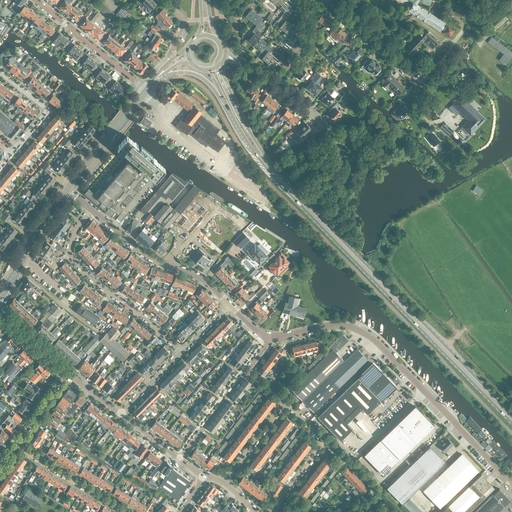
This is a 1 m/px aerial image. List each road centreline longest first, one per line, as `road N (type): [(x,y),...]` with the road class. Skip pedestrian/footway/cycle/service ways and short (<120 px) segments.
road 1 (primary): [(511,415),(281,177),(227,88)]
road 2 (primary): [(226,104),(277,181),(511,423)]
road 3 (residential): [(511,482),(373,338),(343,325),(270,336)]
road 4 (residential): [(230,305),(194,275),(136,249),(91,210)]
road 5 (residential): [(71,251),(79,267),(181,352)]
road 6 (residential): [(146,90),(35,0)]
road 7 (residential): [(15,443),(125,511)]
road 8 (secondary): [(67,189),(146,90)]
road 9 (secondary): [(0,295),(67,189)]
road 10 (residential): [(418,84),(328,0)]
